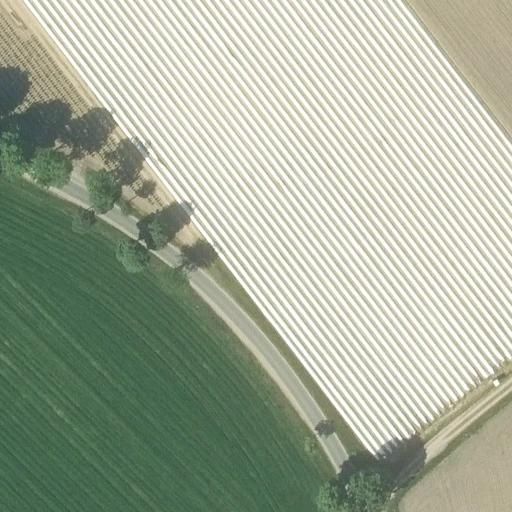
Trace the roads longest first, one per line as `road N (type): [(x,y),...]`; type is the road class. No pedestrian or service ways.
road 1 (unclassified): [(354,511),(307,418),(242,334),(152,250),(0,166)]
road 2 (track): [(511,384),(451,430),(370,511)]
